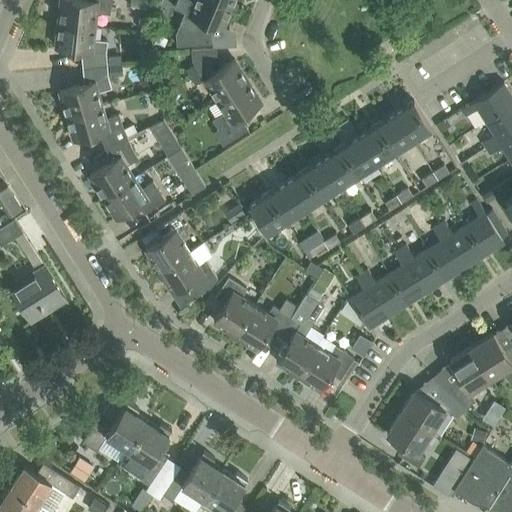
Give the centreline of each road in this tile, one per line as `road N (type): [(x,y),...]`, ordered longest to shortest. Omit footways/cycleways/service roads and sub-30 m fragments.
road 1 (residential): [(248,175),(497,20)]
road 2 (residential): [(326,462),(383,372),(429,327),(511,279)]
road 3 (residential): [(326,462),(127,330)]
road 4 (residential): [(0,137),(81,266)]
road 5 (residential): [(0,413),(127,330)]
